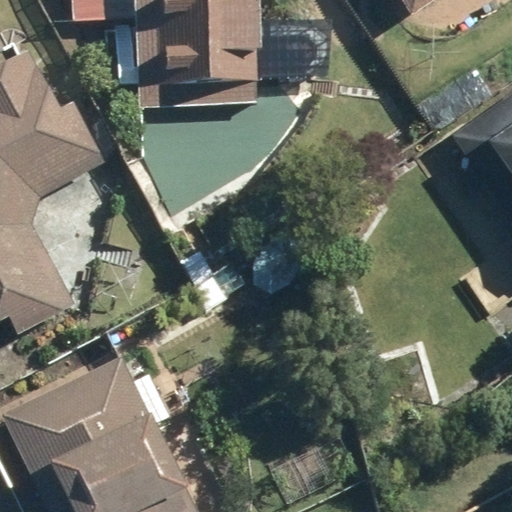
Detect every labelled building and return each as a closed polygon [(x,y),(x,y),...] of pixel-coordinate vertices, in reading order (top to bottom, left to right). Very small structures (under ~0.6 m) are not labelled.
[(80,0),(81,22),(140,20),(144,109),(265,104),(263,51),(281,50),(278,0),(80,0)] [(420,0),(429,13),(448,0),(420,0)] [(73,108),(36,36),(0,54),(0,349),(83,307),(41,225),(50,197),(118,162),(87,100),(73,108)] [(511,98),(456,137),(511,219),(511,98)] [(205,511),(135,359),(0,420),(0,454),(26,511),(205,511)]
